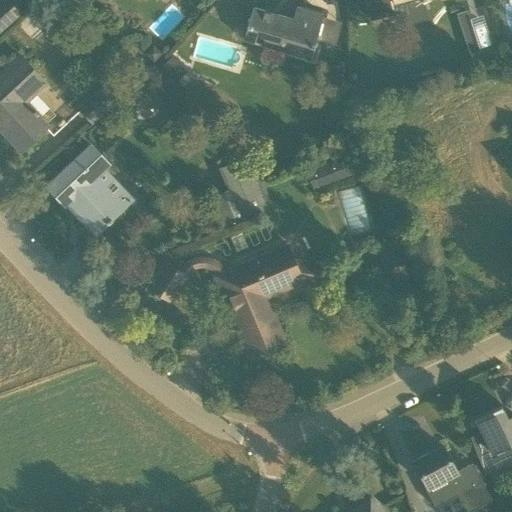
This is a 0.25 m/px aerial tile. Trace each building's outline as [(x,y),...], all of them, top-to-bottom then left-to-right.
[(0,29),(18,14),(5,0),(3,0),(0,3),(0,29)] [(293,19),(253,7),(244,39),(310,59),(323,15),(297,7),(293,19)] [(485,18),(472,21),(469,9),(459,12),(470,52),(493,45),(485,18)] [(153,45),(145,53),(153,62),(162,54),(153,45)] [(189,69),(173,54),(159,69),(175,84),(189,69)] [(45,82),(21,56),(0,75),(0,127),(21,150),(47,126),(24,102),(45,82)] [(341,66),(321,66),(321,88),(342,87),(341,66)] [(79,109),(92,122),(117,99),(105,86),(79,109)] [(133,199),(103,168),(108,163),(91,145),(48,186),(65,204),(67,203),(95,233),(123,208),(133,199)] [(219,147),(210,157),(221,167),(230,157),(219,147)] [(313,189),(362,170),(359,161),(356,153),(306,172),(310,180),(313,189)] [(227,227),(268,208),(254,171),(241,159),(220,169),(230,190),(214,197),(227,227)] [(395,240),(380,243),(386,273),(401,269),(395,240)] [(250,355),(283,341),(265,297),(294,285),(301,283),(320,285),(323,262),(293,258),(287,246),(217,276),(250,355)] [(216,254),(187,258),(189,270),(218,266),(216,254)] [(187,275),(178,270),(166,262),(150,288),(171,301),(187,275)] [(493,453),(511,443),(511,416),(507,419),(502,409),(502,408),(501,405),(492,409),(492,410),(476,418),(493,453)] [(468,465),(456,471),(442,446),(414,461),(428,487),(448,477),(462,502),(467,511),(468,511),(489,501),(483,491),(468,465)] [(353,511),(384,511),(370,497),(353,511)]
